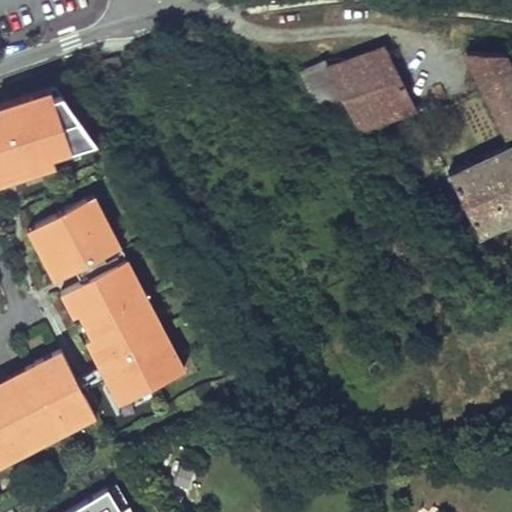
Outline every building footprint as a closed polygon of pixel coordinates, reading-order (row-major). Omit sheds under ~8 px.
[(414,101),(382,39),(331,67),(326,58),(299,73),(329,141),(357,128),(375,164),(396,154),(379,119),(414,101)] [(466,50),(503,134),(511,129),(511,69),(504,52),(466,50)] [(51,82),(36,87),(39,96),(54,91),(51,82)] [(0,178),(55,160),(53,152),(85,141),(76,115),(80,113),(62,88),(54,91),(39,96),(36,87),(0,98),(0,178)] [(96,137),(80,113),(76,115),(85,141),(96,137)] [(511,213),(511,155),(504,139),(443,167),(474,232),(511,213)] [(103,205),(94,188),(86,192),(95,209),(103,205)] [(86,192),(36,219),(45,235),(37,240),(55,274),(121,239),(103,205),(95,209),(86,192)] [(36,219),(28,223),(37,240),(45,235),(36,219)] [(138,270),(128,252),(118,257),(128,276),(138,270)] [(118,257),(62,287),(74,310),(80,308),(92,332),(87,335),(113,384),(125,378),(132,391),(174,369),(167,356),(179,350),(165,322),(159,325),(148,305),(154,302),(138,270),(128,276),(118,257)] [(0,460),(29,445),(25,437),(59,420),(63,428),(97,409),(62,343),(27,361),(31,369),(0,386),(0,460)] [(376,355),(382,357),(388,351),(387,345),(375,344),(372,350),(376,355)] [(186,362),(179,350),(167,356),(174,369),(186,362)] [(27,361),(0,375),(0,386),(31,369),(27,361)] [(125,378),(113,384),(120,397),(132,391),(125,378)] [(25,437),(29,445),(63,428),(59,420),(25,437)]
